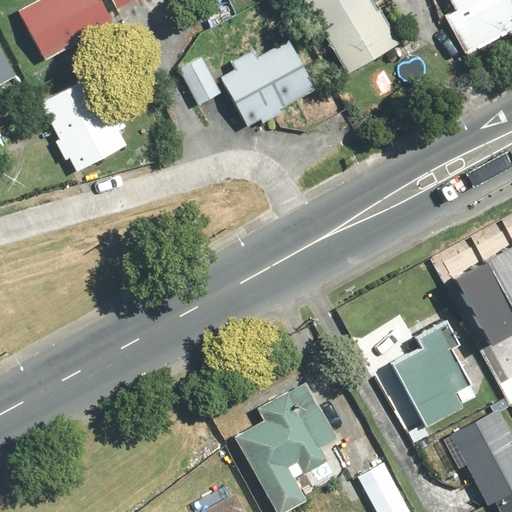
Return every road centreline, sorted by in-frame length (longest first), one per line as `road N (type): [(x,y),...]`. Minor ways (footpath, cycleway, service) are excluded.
road 1 (secondary): [(0,416),(374,209)]
road 2 (secondary): [(374,209),(459,139),(511,110)]
road 3 (secondary): [(511,165),(374,209)]
